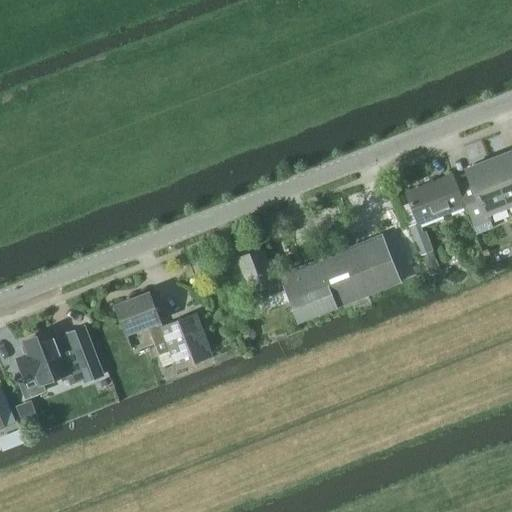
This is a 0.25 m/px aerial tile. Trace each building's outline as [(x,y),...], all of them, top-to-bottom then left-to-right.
[(489,158),(507,205),(511,203),(511,154),(510,150),(489,158)] [(507,205),(489,158),(466,167),(472,181),(460,185),(462,192),(459,193),(464,205),(474,233),(480,231),(477,223),(491,218),(489,212),(507,205)] [(452,175),(407,192),(418,222),(464,205),(459,193),(452,175)] [(421,224),(411,227),(422,256),(435,251),(427,230),(424,230),(421,224)] [(383,237),(283,275),(287,287),(301,321),(400,283),(383,237)] [(265,249),(240,259),(255,299),(287,287),(283,275),(276,278),(265,249)] [(150,293),(115,306),(126,333),(148,325),(153,340),(166,335),(162,326),(150,293)] [(196,313),(162,326),(166,335),(153,340),(158,354),(171,349),(178,367),(211,354),(196,313)] [(28,353),(16,358),(25,380),(37,376),(41,387),(67,376),(71,385),(85,380),(86,383),(105,376),(85,326),(66,333),(67,336),(58,339),(54,328),(22,340),(28,353)]
